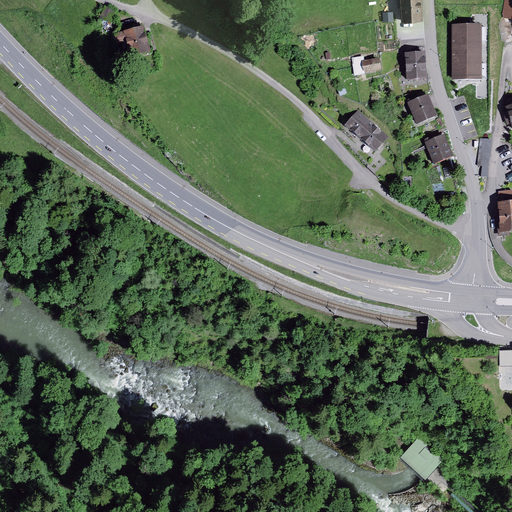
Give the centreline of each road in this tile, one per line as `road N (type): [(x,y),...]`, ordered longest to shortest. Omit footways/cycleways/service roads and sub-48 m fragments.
road 1 (primary): [(0,42),(88,130),(210,217),(352,279),(470,300)]
road 2 (unclassified): [(475,237),(386,193),(294,98),(148,11)]
road 3 (tertiary): [(475,237),(478,208),(434,66),(427,0)]
